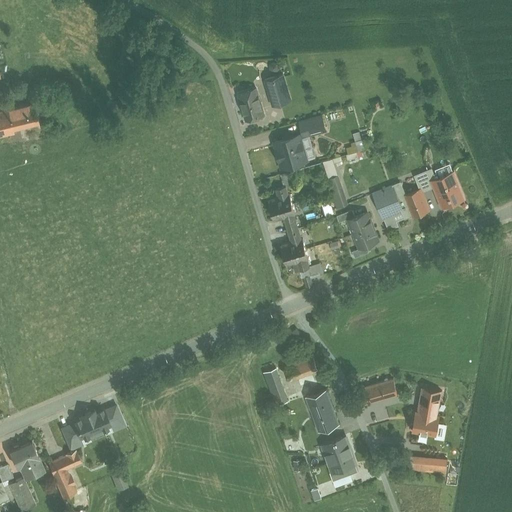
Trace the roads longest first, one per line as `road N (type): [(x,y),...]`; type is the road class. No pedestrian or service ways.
road 1 (unclassified): [(291,306),(215,70),(121,0)]
road 2 (tertiary): [(0,432),(291,306)]
road 3 (tertiary): [(291,306),(511,210)]
road 4 (unclassified): [(395,511),(339,375),(291,306)]
